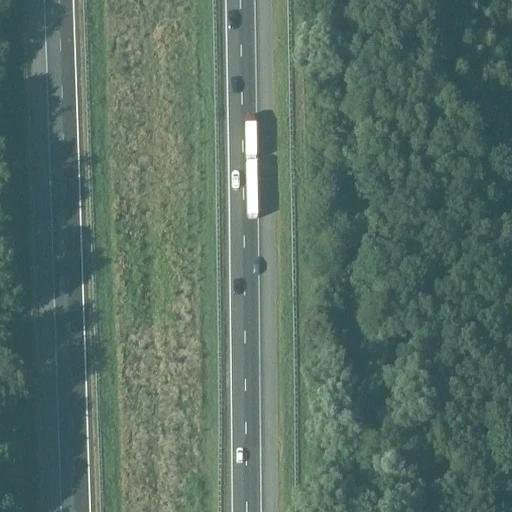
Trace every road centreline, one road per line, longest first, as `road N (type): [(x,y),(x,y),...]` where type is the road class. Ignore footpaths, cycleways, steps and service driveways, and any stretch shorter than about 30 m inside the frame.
road 1 (motorway): [(57,0),(73,511)]
road 2 (motorway): [(244,511),(238,0)]
